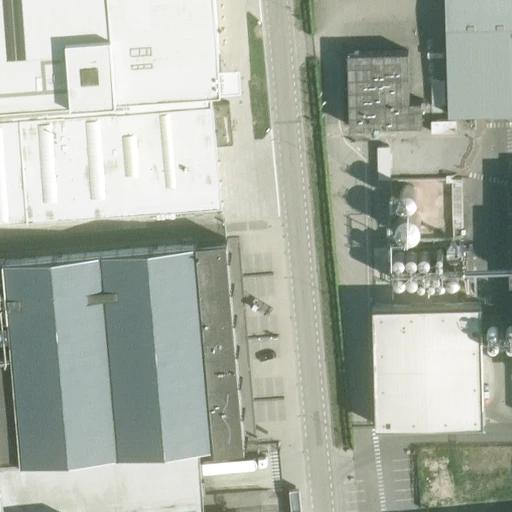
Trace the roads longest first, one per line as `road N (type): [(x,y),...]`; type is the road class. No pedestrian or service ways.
road 1 (unclassified): [(0,244),(295,223)]
road 2 (unclassified): [(322,511),(295,223)]
road 3 (unclassified): [(295,223),(276,0)]
